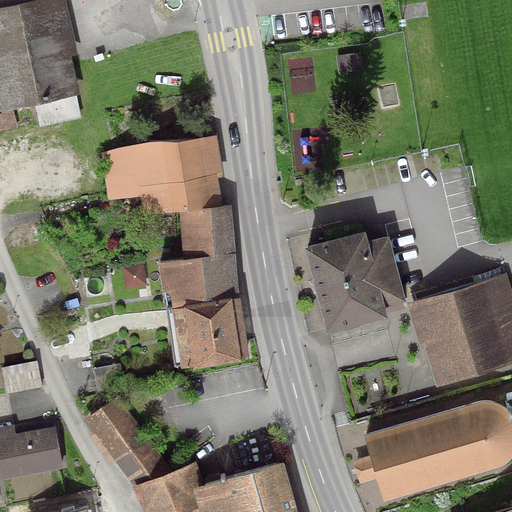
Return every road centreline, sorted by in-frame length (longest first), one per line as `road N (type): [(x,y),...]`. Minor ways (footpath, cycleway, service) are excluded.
road 1 (secondary): [(335,511),(274,313),(222,0)]
road 2 (residential): [(126,511),(0,250)]
road 3 (unknown): [(297,392),(176,417)]
